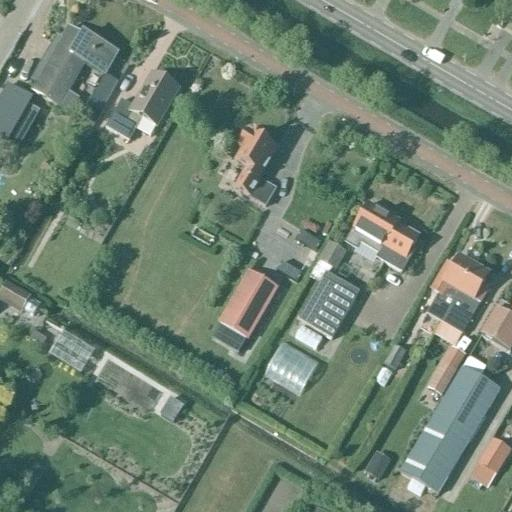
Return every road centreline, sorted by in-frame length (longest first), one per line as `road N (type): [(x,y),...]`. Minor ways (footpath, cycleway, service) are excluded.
road 1 (unclassified): [(158,0),(511,205)]
road 2 (tertiary): [(511,112),(319,0)]
